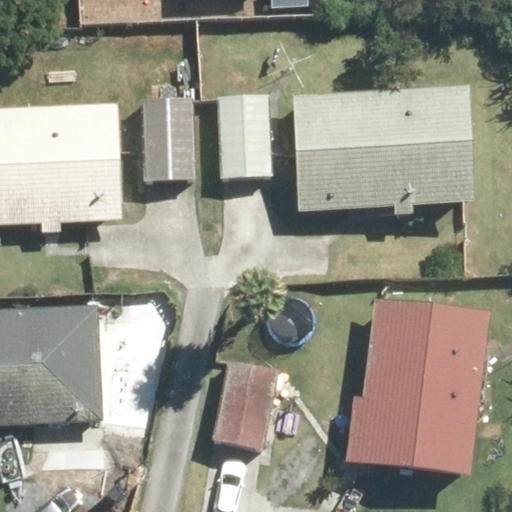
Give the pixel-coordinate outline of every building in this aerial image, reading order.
[(192,0),(82,0),(81,23),(191,29),(192,0)] [(308,98),(310,210),(462,207),(459,95),(308,98)] [(265,101),(215,106),(222,180),(272,175),(265,101)] [(192,102),(140,106),(147,193),(199,189),(192,102)] [(119,104),(0,109),(0,226),(124,221),(119,104)] [(50,230),(0,229),(0,267),(50,268),(50,230)] [(304,358),(309,357),(318,354),(323,351),(327,347),(330,343),(332,338),(334,333),(334,327),(334,322),(333,316),(331,311),(328,307),(324,303),(320,299),(315,297),(310,295),(305,294),(299,294),(294,295),(289,297),(284,300),(280,304),(276,308),(274,313),(272,318),(271,323),(271,329),(272,334),(273,339),(276,344),(279,348),(284,352),(288,355),(293,357),(299,358),(304,358)] [(0,317),(0,429),(103,426),(100,314),(0,317)] [(368,467),(478,475),(489,327),(379,319),(368,467)] [(263,452),(283,372),(233,360),(214,440),(263,452)]
